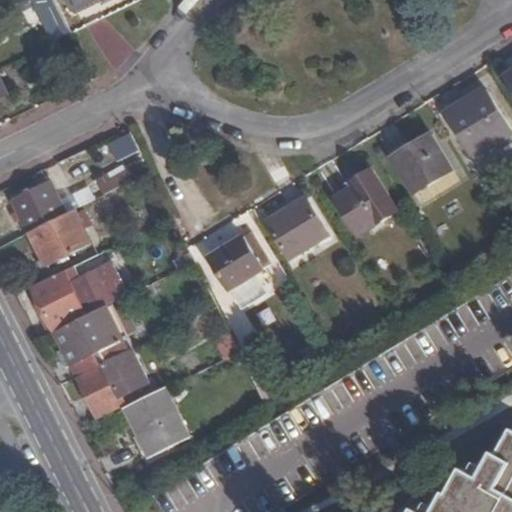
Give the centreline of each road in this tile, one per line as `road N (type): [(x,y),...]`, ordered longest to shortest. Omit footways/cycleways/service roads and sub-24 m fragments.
road 1 (residential): [(126,96),(171,98),(251,127),(307,131),(336,122),(511,14)]
road 2 (residential): [(85,511),(0,338)]
road 3 (residential): [(126,96),(0,158)]
road 4 (residential): [(209,0),(126,96)]
